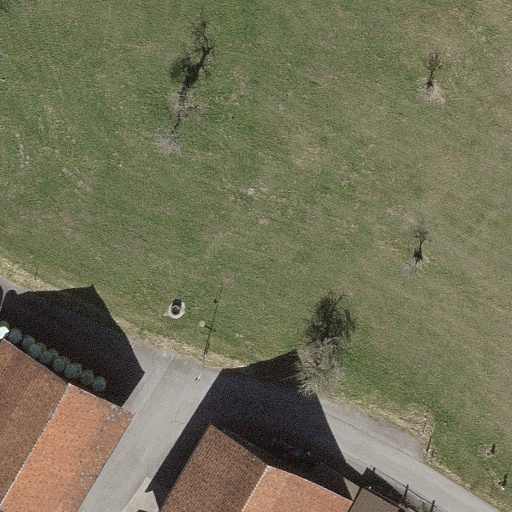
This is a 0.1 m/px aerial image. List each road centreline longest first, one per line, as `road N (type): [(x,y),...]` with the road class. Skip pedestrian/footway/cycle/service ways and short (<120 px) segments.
road 1 (residential): [(189,381),(403,467),(471,511)]
road 2 (unclassified): [(119,511),(189,381)]
